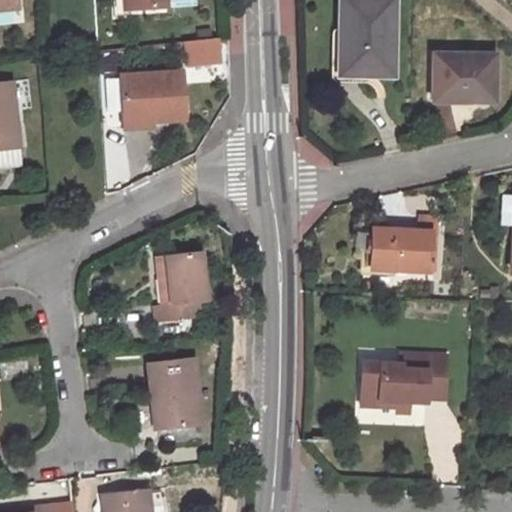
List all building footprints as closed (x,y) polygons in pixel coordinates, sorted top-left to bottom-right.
[(0,0),(0,8),(12,7),(10,0),(0,0)] [(167,0),(125,0),(126,9),(168,7),(167,0)] [(390,0),(338,0),(338,71),(364,71),(364,75),(391,75),(390,0)] [(184,42),(186,67),(220,64),(218,39),(184,42)] [(493,49),(433,48),(434,89),(471,89),(471,94),(494,95),(493,49)] [(107,127),(120,126),(117,74),(104,75),(107,127)] [(182,74),(119,77),(121,117),(152,116),(152,123),(184,121),(182,74)] [(0,82),(0,166),(10,165),(16,154),(10,105),(4,106),(2,82),(0,82)] [(2,82),(4,106),(10,105),(8,82),(2,82)] [(152,128),(152,123),(152,116),(121,117),(122,129),(152,128)] [(364,271),(426,273),(427,252),(428,235),(428,233),(367,231),(364,271)] [(434,252),(436,236),(428,235),(427,252),(434,252)] [(199,253),(164,256),(169,305),(159,305),(152,306),(153,322),(202,317),(201,301),(204,301),(199,253)] [(169,305),(164,256),(155,257),(159,305),(169,305)] [(395,402),(406,402),(424,403),(424,399),(442,399),(444,357),(398,356),(397,365),(378,364),(378,376),(359,376),(358,406),(377,407),(377,401),(395,402)] [(192,357),(147,361),(153,426),(198,422),(192,357)] [(359,376),(378,376),(378,364),(359,364),(359,376)] [(394,414),(406,414),(406,402),(395,402),(394,414)] [(148,511),(147,491),(103,495),(104,511),(148,511)] [(31,511),(70,511),(69,503),(31,508),(31,511)]
